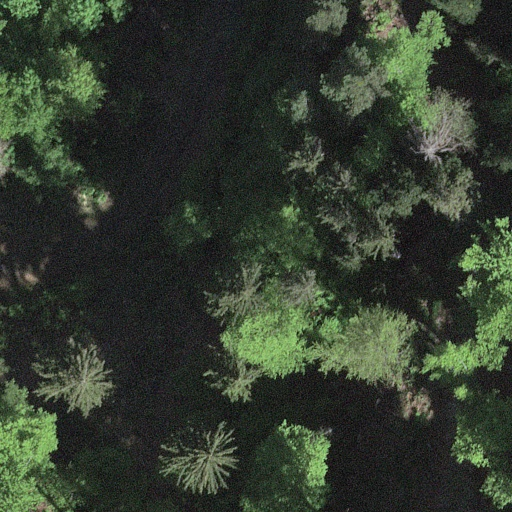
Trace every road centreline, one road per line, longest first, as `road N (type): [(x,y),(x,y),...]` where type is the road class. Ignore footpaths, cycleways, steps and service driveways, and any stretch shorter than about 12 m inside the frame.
road 1 (track): [(223,0),(213,85),(132,194),(0,237)]
road 2 (track): [(511,220),(472,235),(458,260),(431,361),(425,470),(414,511)]
